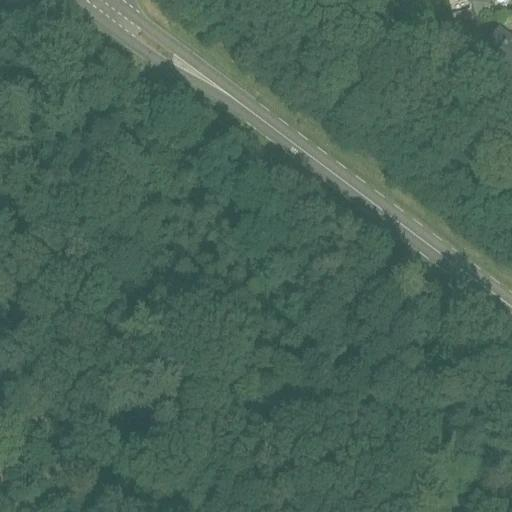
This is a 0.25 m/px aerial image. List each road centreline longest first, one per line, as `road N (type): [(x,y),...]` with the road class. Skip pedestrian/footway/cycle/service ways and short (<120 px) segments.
road 1 (primary): [(511,310),(102,2)]
road 2 (residential): [(511,153),(394,66),(380,49),(369,0)]
